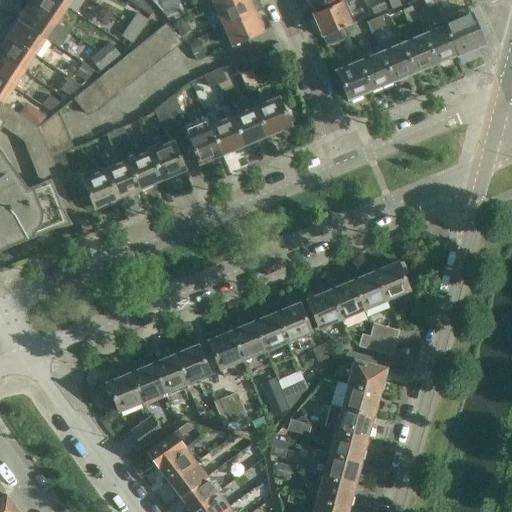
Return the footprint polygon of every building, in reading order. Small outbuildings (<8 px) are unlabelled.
[(30,0),(31,1),(28,7),(56,25),(66,9),(52,0),(30,0)] [(52,0),(66,9),(72,0),(52,0)] [(142,0),(123,0),(150,16),(153,12),(142,0)] [(178,0),(157,0),(162,11),(180,4),(178,0)] [(211,0),(215,9),(236,0),(211,0)] [(236,0),(215,9),(223,28),(254,14),(253,12),(255,9),(252,3),(249,2),(247,0),(236,0)] [(304,0),(306,2),(308,3),(312,11),(336,0),(304,0)] [(371,0),(369,1),(374,13),(383,9),(379,0),(371,0)] [(386,0),(391,10),(400,6),(397,0),(386,0)] [(432,0),(439,17),(442,24),(443,24),(457,57),(477,49),(480,41),(462,0),(432,0)] [(344,28),(354,24),(344,1),(313,14),(314,17),(313,20),(316,27),(318,27),(322,37),(337,31),(344,28)] [(177,6),(163,13),(168,23),(182,17),(177,6)] [(18,21),(17,22),(45,41),(56,25),(28,7),(25,11),(22,11),(17,18),(18,21)] [(402,11),(407,25),(416,21),(411,8),(402,11)] [(147,20),(135,13),(127,26),(139,34),(147,20)] [(223,28),(231,47),(262,34),(261,31),(262,30),(260,24),(257,23),(255,17),(254,14),(223,28)] [(118,32),(124,24),(109,15),(104,23),(118,32)] [(366,23),(370,33),(385,27),(381,17),(366,23)] [(34,58),(45,41),(17,22),(16,25),(13,25),(10,30),(11,33),(6,39),(34,58)] [(344,28),(348,37),(358,32),(354,24),(344,28)] [(443,24),(442,24),(422,33),(435,64),(436,63),(437,65),(448,61),(447,59),(455,56),(456,58),(457,57),(443,24)] [(157,32),(171,50),(181,42),(167,25),(157,32)] [(120,38),(132,45),(139,34),(127,26),(120,38)] [(175,33),(186,46),(194,42),(182,27),(175,33)] [(337,31),(322,37),(326,46),(341,40),(337,31)] [(148,40),(162,57),(171,50),(157,32),(148,40)] [(422,33),(400,42),(413,73),(414,72),(415,74),(426,70),(425,68),(435,64),(422,33)] [(34,58),(6,39),(3,44),(0,44),(0,57),(24,73),(34,58)] [(138,47),(152,65),(162,57),(148,40),(138,47)] [(199,41),(188,45),(193,56),(204,52),(199,41)] [(400,42),(378,50),(391,82),(393,81),(394,83),(405,79),(404,77),(413,73),(400,42)] [(119,56),(109,43),(98,52),(112,62),(119,56)] [(129,55),(143,73),(152,65),(138,47),(129,55)] [(378,50),(357,59),(369,91),(371,90),(372,92),(383,87),(383,85),(391,82),(378,50)] [(89,60),(99,72),(112,62),(98,52),(89,60)] [(260,52),(234,63),(240,76),(265,65),(260,52)] [(120,63),(133,80),(143,73),(129,55),(120,63)] [(0,80),(14,90),(24,73),(0,57),(0,80)] [(369,91),(357,59),(334,69),(347,100),(349,99),(349,100),(350,100),(350,101),(362,96),(361,94),(369,91)] [(110,70),(124,88),(133,80),(120,63),(110,70)] [(93,71),(81,64),(74,76),(85,83),(93,71)] [(225,82),(219,69),(211,73),(217,85),(225,82)] [(101,78),(114,95),(124,88),(110,70),(101,78)] [(202,76),(208,89),(217,85),(211,73),(202,76)] [(114,95),(101,78),(91,86),(105,103),(114,95)] [(80,88),(67,79),(59,92),(68,98),(80,88)] [(0,103),(3,105),(14,90),(0,80),(0,103)] [(82,93),(95,110),(96,110),(105,103),(91,86),(82,93)] [(173,96),(173,95),(163,103),(174,128),(185,124),(177,104),(182,102),(179,92),(173,96)] [(95,110),(82,93),(72,101),(85,115),(95,110)] [(49,96),(41,107),(49,112),(60,104),(49,96)] [(254,109),(265,137),(277,132),(278,133),(288,129),(288,127),(289,127),(288,124),(292,122),(289,114),(284,115),(277,99),(254,109)] [(0,246),(62,222),(62,220),(72,216),(58,180),(60,180),(51,159),(47,150),(43,140),(38,128),(27,121),(3,105),(0,103),(0,246)] [(153,111),(162,133),(174,128),(163,103),(153,111)] [(254,109),(231,118),(243,146),(244,146),(254,142),(254,141),(265,137),(254,109)] [(34,110),(27,121),(38,128),(48,119),(34,110)] [(43,140),(63,131),(56,114),(38,128),(43,140)] [(209,128),(221,155),(233,150),(233,151),(242,147),(242,146),(243,146),(231,118),(209,128)] [(204,119),(186,126),(186,137),(198,165),(200,164),(212,160),(211,159),(221,155),(209,128),(208,128),(204,119)] [(127,141),(122,128),(113,132),(118,145),(127,141)] [(63,131),(43,140),(47,150),(68,141),(63,131)] [(105,135),(110,148),(118,145),(113,132),(105,135)] [(68,141),(47,150),(51,159),(62,154),(71,150),(68,141)] [(148,153),(160,180),(172,175),(172,176),(182,172),(182,171),(183,170),(172,143),(148,153)] [(148,153),(126,162),(138,190),(139,189),(140,190),(150,186),(150,185),(160,180),(148,153)] [(71,176),(62,154),(51,159),(60,180),(71,176)] [(126,162),(104,171),(116,199),(127,195),(128,195),(138,191),(138,190),(126,162)] [(116,199),(104,171),(81,181),(88,197),(84,199),(88,208),(92,206),(93,209),(95,208),(95,209),(106,204),(116,199)] [(384,269),(373,274),(385,302),(408,292),(401,275),(406,273),(402,265),(398,266),(397,264),(395,265),(394,264),(384,268),(384,269)] [(363,311),(385,302),(373,274),(363,278),(363,277),(352,282),(352,283),(351,283),(363,311)] [(340,320),(363,311),(351,283),(350,282),(339,287),(340,288),(329,292),(340,320)] [(329,292),(321,296),(319,296),(308,300),(309,301),(307,302),(318,330),(340,320),(329,292)] [(285,311),(274,315),(286,343),(309,333),(298,305),(296,306),(296,305),(285,310),(285,311)] [(274,315),(267,318),(264,319),(264,318),(252,323),(253,324),(252,324),(264,352),(286,343),(274,315)] [(241,362),(264,352),(252,324),(251,325),(251,324),(241,328),(242,329),(230,334),(241,362)] [(371,338),(394,345),(397,333),(374,326),(371,338)] [(230,334),(222,337),(220,338),(219,337),(209,341),(209,342),(208,343),(219,371),(241,362),(230,334)] [(367,349),(370,339),(362,337),(359,347),(367,349)] [(367,349),(391,356),(394,345),(371,338),(370,339),(367,349)] [(333,356),(329,343),(320,347),(325,359),(333,356)] [(184,353),(173,357),(185,385),(208,376),(197,347),(195,348),(194,347),(183,352),(184,353)] [(316,363),(325,359),(320,347),(311,350),(316,363)] [(348,353),(342,360),(352,362),(346,385),(377,394),(378,391),(381,391),(383,383),(381,380),(384,370),(374,368),(376,359),(348,353)] [(163,395),(185,385),(173,357),(163,362),(162,361),(152,365),(152,366),(151,366),(163,395)] [(140,371),(129,376),(141,404),(163,395),(151,366),(151,367),(150,366),(140,370),(140,371)] [(117,414),(141,404),(129,376),(119,380),(119,379),(108,383),(109,384),(106,385),(107,388),(104,389),(108,398),(111,397),(117,414)] [(292,392),(286,379),(277,383),(283,396),(292,392)] [(337,383),(324,379),(318,386),(334,391),(337,383)] [(346,385),(340,409),(371,417),(372,414),(375,414),(377,406),(375,403),(377,394),(346,385)] [(246,418),(236,393),(224,398),(234,423),(246,418)] [(234,423),(224,398),(214,402),(223,427),(234,423)] [(284,400),(269,407),(274,417),(288,410),(284,400)] [(329,406),(324,428),(334,431),(334,432),(365,440),(366,438),(369,437),(371,429),(369,426),(371,417),(340,409),(329,406)] [(298,409),(295,421),(307,424),(310,412),(298,409)] [(131,432),(143,447),(143,448),(163,434),(151,418),(131,432)] [(312,426),(310,435),(323,438),(325,429),(312,426)] [(328,455),(359,463),(360,460),(363,460),(365,452),(362,449),(365,440),(334,432),(328,455)] [(173,434),(147,453),(158,468),(184,449),(173,434)] [(273,440),(269,455),(284,459),(288,444),(273,440)] [(184,449),(158,468),(169,483),(195,464),(184,449)] [(328,455),(321,478),(353,486),(353,483),(357,483),(359,474),(356,472),(359,463),(328,455)] [(195,464),(169,483),(179,498),(206,478),(195,464)] [(290,469),(278,466),(275,479),(287,482),(290,469)] [(206,478),(179,498),(189,511),(190,511),(217,493),(206,478)] [(321,478),(315,500),(347,508),(347,506),(350,506),(352,498),(350,495),(353,486),(321,478)] [(217,493),(190,511),(221,511),(227,508),(217,493)] [(302,497),(289,493),(286,503),(300,506),(302,497)] [(17,511),(6,497),(0,500),(0,511),(17,511)] [(315,500),(312,511),(345,511),(347,508),(315,500)]
